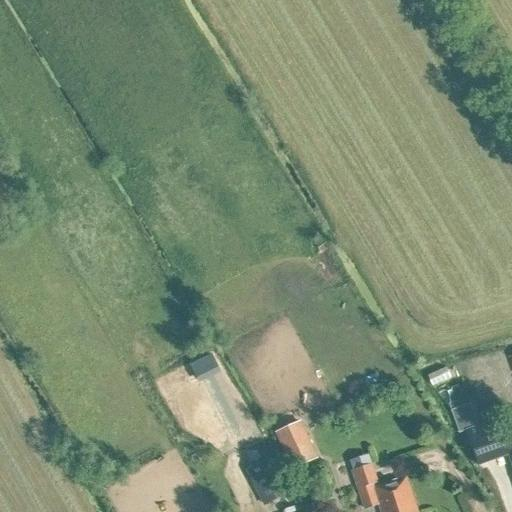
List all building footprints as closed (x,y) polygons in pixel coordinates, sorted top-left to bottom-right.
[(449,366),(431,373),(434,383),(453,376),(449,366)] [(471,406),(454,412),(462,434),(468,432),(478,464),(477,464),(478,466),(509,456),(511,465),(511,439),(507,441),(500,421),(479,428),(471,406)] [(318,459),(301,421),(274,433),(292,471),(318,459)] [(290,493),(272,457),(245,471),(263,507),(290,493)] [(417,511),(406,477),(374,487),(374,485),(378,484),(372,465),(351,471),(364,511),(378,506),(379,511),(417,511)]
